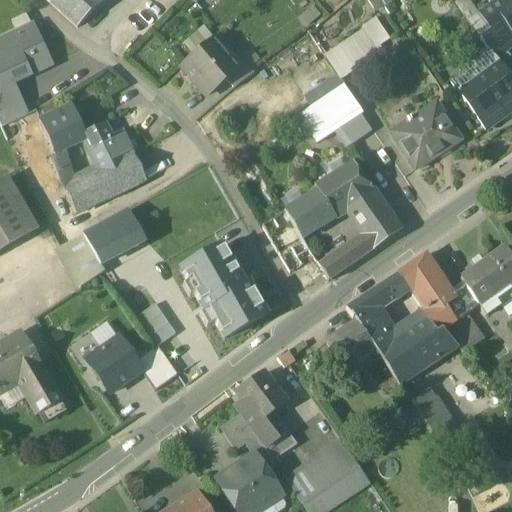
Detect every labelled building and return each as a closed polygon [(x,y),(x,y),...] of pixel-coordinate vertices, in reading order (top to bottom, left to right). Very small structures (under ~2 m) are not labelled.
[(43,0),(77,30),(100,6),(94,0),(43,0)] [(511,0),(501,0),(491,7),(503,23),(511,36),(511,0)] [(307,26),(318,14),(310,7),(300,20),(307,26)] [(511,47),(511,36),(503,23),(490,32),(505,53),(511,47)] [(390,44),(376,25),(364,33),(378,53),(390,44)] [(31,28),(0,42),(0,92),(12,86),(50,68),(31,28)] [(505,53),(490,32),(479,40),(490,55),(494,60),(505,53)] [(364,33),(325,59),(338,79),(378,53),(364,33)] [(209,43),(179,68),(205,99),(225,82),(235,73),(234,72),(209,43)] [(511,74),(511,63),(505,53),(494,60),(498,65),(507,77),(511,74)] [(494,60),(490,55),(450,85),(485,133),(511,112),(511,83),(507,77),(498,65),(494,60)] [(244,64),(234,72),(235,73),(225,82),(233,91),(242,83),(253,75),(244,64)] [(98,91),(121,92),(121,77),(98,77),(98,91)] [(12,86),(0,92),(0,124),(1,128),(22,118),(26,116),(12,86)] [(344,89),(307,113),(325,140),(362,115),(344,89)] [(460,144),(435,106),(406,126),(413,136),(397,147),(415,174),(460,144)] [(71,109),(41,122),(56,152),(84,136),(71,109)] [(26,116),(22,118),(27,129),(41,122),(36,112),(26,116)] [(325,140),(307,113),(297,120),(315,146),(325,140)] [(1,128),(7,142),(14,139),(12,136),(27,129),(22,118),(1,128)] [(27,129),(12,136),(14,139),(26,166),(56,152),(41,122),(27,129)] [(103,127),(84,136),(91,150),(110,140),(103,127)] [(110,140),(91,150),(99,169),(101,173),(133,157),(123,138),(112,143),(110,140)] [(26,166),(19,169),(30,194),(60,182),(61,181),(53,159),(58,157),(56,152),(26,166)] [(321,164),(328,178),(347,167),(340,154),(321,164)] [(97,174),(63,191),(75,217),(145,182),(133,157),(101,173),(97,174)] [(352,165),(313,189),(316,194),(317,194),(333,221),(345,213),(347,212),(373,195),(352,165)] [(7,179),(0,183),(0,253),(38,231),(7,179)] [(316,194),(284,214),(300,241),(333,221),(317,194),(316,194)] [(347,212),(345,213),(363,240),(365,238),(374,252),(400,234),(373,195),(347,212)] [(127,214),(83,238),(100,267),(144,243),(141,238),(127,214)] [(284,214),(261,228),(276,255),(277,255),(289,275),(302,268),(297,259),(290,247),(300,241),(284,214)] [(83,238),(58,251),(80,289),(104,274),(100,267),(83,238)] [(363,240),(335,260),(344,273),(374,252),(365,238),(363,240)] [(300,241),(290,247),(297,259),(308,252),(300,241)] [(215,325),(224,341),(266,317),(248,286),(245,288),(221,248),(180,272),(204,314),(212,309),(216,318),(215,325)] [(511,262),(504,250),(483,265),(478,258),(469,264),(475,271),(473,272),(493,300),(493,299),(507,290),(511,285),(511,262)] [(466,317),(450,295),(449,294),(424,258),(397,277),(408,293),(422,313),(420,315),(423,320),(435,338),(441,334),(465,317),(466,317)] [(335,260),(320,270),(323,276),(329,283),(344,273),(335,260)] [(316,265),(297,279),(303,290),(323,276),(320,270),(316,265)] [(493,300),(473,272),(460,282),(462,285),(478,309),(485,319),(500,308),(493,299),(493,300)] [(397,277),(347,310),(357,324),(370,343),(385,333),(376,320),(382,316),(380,313),(408,293),(397,277)] [(478,309),(462,285),(449,294),(450,295),(466,317),(478,309)] [(511,296),(507,290),(493,299),(500,308),(511,299),(511,296)] [(137,319),(144,329),(161,317),(154,307),(137,319)] [(144,329),(150,339),(168,327),(161,317),(144,329)] [(465,317),(441,334),(457,351),(462,356),(482,342),(465,317)] [(423,320),(391,343),(385,333),(370,343),(375,350),(400,388),(457,351),(441,334),(435,338),(423,320)] [(357,324),(326,345),(344,371),(375,350),(370,343),(357,324)] [(150,339),(157,348),(174,336),(168,327),(150,339)] [(21,335),(0,347),(0,396),(21,384),(28,397),(26,398),(31,408),(56,394),(21,335)] [(110,398),(142,375),(134,364),(117,340),(85,363),(110,398)] [(157,348),(134,364),(142,375),(155,393),(177,377),(157,348)] [(287,354),(276,361),(283,370),(294,363),(287,354)] [(264,375),(263,375),(263,376),(235,396),(242,405),(234,410),(240,417),(249,429),(249,430),(261,421),(273,413),(286,404),(264,375)] [(453,432),(426,391),(410,403),(436,443),(453,432)] [(273,413),(261,421),(268,431),(279,423),(273,413)] [(240,417),(220,431),(235,454),(245,447),(253,459),(254,458),(266,475),(275,469),(272,463),(264,451),(249,430),(249,429),(240,417)] [(261,421),(249,430),(256,439),(267,431),(268,431),(261,421)] [(268,431),(267,431),(276,443),(288,435),(279,423),(268,431)] [(267,431),(256,439),(264,451),(276,443),(267,431)] [(272,463),(296,447),(288,435),(276,443),(264,451),(272,463)] [(330,511),(369,486),(340,442),(285,481),(306,511),(330,511)] [(493,484),(468,442),(451,453),(476,494),(493,484)] [(253,459),(216,483),(234,511),(259,511),(281,498),(266,475),(254,458),(253,459)] [(205,511),(196,497),(170,511),(205,511)]
